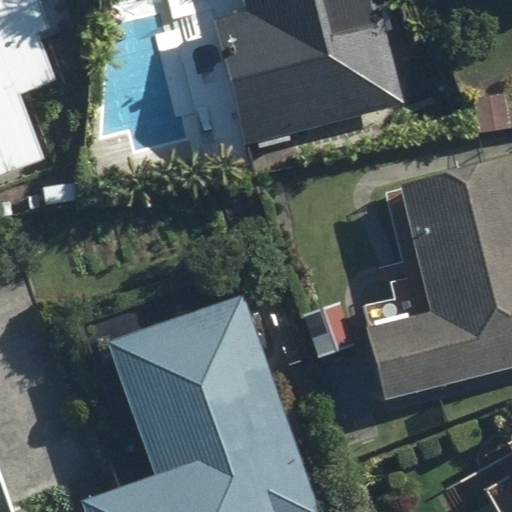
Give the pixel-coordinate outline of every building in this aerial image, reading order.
[(0,0),(0,172),(62,147),(34,81),(73,64),(46,0),(0,0)] [(255,0),(257,8),(224,15),(252,137),(404,102),(380,0),(255,0)] [(511,79),(469,91),(482,137),(511,128),(511,79)] [(511,154),(407,179),(438,309),(376,324),(392,393),(511,365),(511,154)] [(325,511),(251,290),(116,335),(163,475),(95,498),(99,511),(325,511)] [(349,294),(307,310),(325,358),(367,342),(349,294)]
